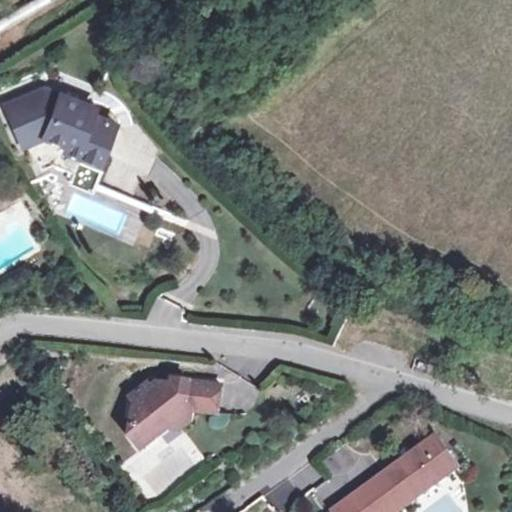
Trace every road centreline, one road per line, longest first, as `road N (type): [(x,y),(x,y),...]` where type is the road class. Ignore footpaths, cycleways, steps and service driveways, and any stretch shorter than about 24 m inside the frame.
road 1 (residential): [(0,340),(11,332),(59,333),(289,355),(397,384)]
road 2 (unclassified): [(397,384),(207,511)]
